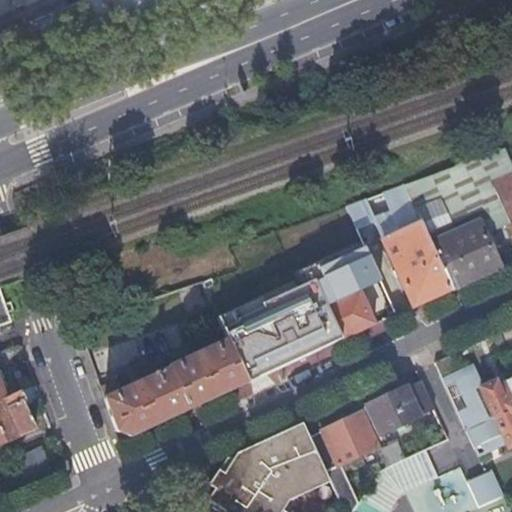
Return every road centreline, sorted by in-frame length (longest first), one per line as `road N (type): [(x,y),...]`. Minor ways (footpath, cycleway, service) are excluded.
road 1 (residential): [(412,341),(112,481)]
road 2 (residential): [(112,481),(91,459),(39,327),(0,188)]
road 3 (primary): [(0,163),(202,58)]
road 4 (primary): [(202,58),(0,120)]
road 5 (primary): [(351,0),(202,58)]
road 6 (residential): [(412,341),(474,474)]
